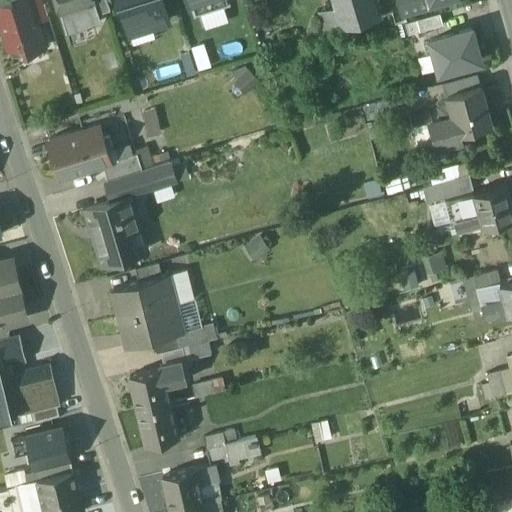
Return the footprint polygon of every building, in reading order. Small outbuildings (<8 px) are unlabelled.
[(15,0),(12,1),(11,0),(8,0),(0,2),(0,21),(9,50),(12,53),(16,54),(44,46),(36,19),(29,0),(15,0)] [(42,0),(29,0),(36,19),(47,16),(42,0)] [(55,0),(60,13),(65,32),(100,21),(97,13),(93,0),(55,0)] [(105,0),(93,0),(97,13),(109,10),(105,0)] [(121,0),(130,28),(166,17),(161,0),(121,0)] [(188,0),(192,13),(231,0),(230,0),(188,0)] [(333,0),(336,7),(341,27),(379,17),(374,0),(333,0)] [(427,0),(396,0),(400,11),(428,3),(427,0)] [(336,7),(319,12),(325,32),(341,27),(336,7)] [(406,22),(409,32),(442,24),(439,13),(406,22)] [(472,28),(431,39),(439,69),(480,58),(472,28)] [(200,67),(211,64),(205,41),(193,44),(200,67)] [(479,84),(447,93),(450,102),(454,114),(459,133),(460,132),(490,124),(479,84)] [(450,102),(438,105),(441,117),(454,114),(450,102)] [(156,106),(144,109),(148,133),(161,130),(156,106)] [(441,117),(431,120),(438,146),(462,139),(460,132),(459,133),(454,114),(441,117)] [(420,151),(438,146),(431,120),(412,125),(420,151)] [(99,126),(48,141),(59,177),(102,163),(110,161),(107,149),(112,147),(108,136),(103,137),(99,126)] [(110,161),(102,163),(107,178),(141,168),(136,153),(110,161)] [(141,168),(107,178),(111,193),(151,181),(153,187),(176,180),(170,159),(141,168)] [(469,172),(422,186),(426,200),(473,187),(469,172)] [(511,208),(505,183),(473,192),(478,212),(482,225),(511,217),(511,208)] [(473,192),(444,200),(449,221),(453,220),(453,219),(478,212),(473,192)] [(130,195),(85,208),(101,261),(146,248),(130,195)] [(478,212),(453,219),(453,220),(456,232),(482,225),(478,212)] [(260,233),(244,243),(254,258),(270,247),(260,233)] [(0,260),(0,291),(19,287),(12,258),(0,260)] [(158,260),(135,267),(139,280),(162,274),(158,260)] [(496,268),(462,278),(471,311),(482,307),(481,305),(504,299),(499,281),(500,280),(496,268)] [(139,280),(114,286),(121,315),(175,302),(168,272),(162,274),(139,280)] [(511,277),(500,280),(499,281),(504,299),(481,305),(482,307),(484,317),(511,310),(511,277)] [(19,287),(0,291),(0,321),(6,320),(26,315),(19,287)] [(175,302),(121,315),(129,344),(153,338),(177,332),(182,330),(175,302)] [(6,320),(0,321),(0,335),(9,333),(6,320)] [(0,335),(0,366),(26,360),(19,331),(9,333),(0,335)] [(177,332),(153,338),(157,351),(161,350),(180,345),(177,332)] [(207,339),(182,345),(185,358),(210,353),(207,339)] [(180,345),(161,350),(163,362),(180,359),(185,358),(182,345),(180,345)] [(26,360),(0,366),(0,367),(11,413),(31,408),(56,402),(62,401),(50,354),(26,360)] [(163,362),(158,364),(159,368),(161,367),(165,384),(185,379),(180,359),(163,362)] [(0,415),(11,413),(0,367),(0,415)] [(159,368),(129,375),(137,410),(169,402),(165,384),(161,367),(159,368)] [(500,369),(487,372),(490,383),(493,396),(506,392),(500,369)] [(209,380),(190,384),(193,396),(212,391),(209,380)] [(493,396),(490,383),(482,385),(485,397),(493,396)] [(480,412),(478,400),(457,405),(460,417),(480,412)] [(31,408),(34,418),(59,412),(56,402),(31,408)] [(169,402),(137,410),(145,445),(177,437),(169,402)] [(63,424),(27,432),(30,446),(34,464),(70,456),(63,424)] [(232,428),(202,435),(205,447),(224,443),(234,440),(232,428)] [(27,432),(10,436),(11,442),(13,441),(15,449),(30,446),(27,432)] [(224,443),(205,447),(208,459),(227,455),(224,443)] [(70,456),(34,464),(35,468),(37,477),(73,469),(70,456)] [(23,468),(4,472),(6,483),(26,479),(24,471),(23,468)] [(35,468),(24,471),(26,479),(37,477),(35,468)] [(193,468),(162,475),(170,509),(201,502),(193,468)] [(73,469),(37,477),(44,511),(72,511),(82,510),(73,469)] [(511,511),(511,499),(493,504),(494,511),(511,511)] [(203,511),(201,502),(170,509),(170,511),(203,511)]
